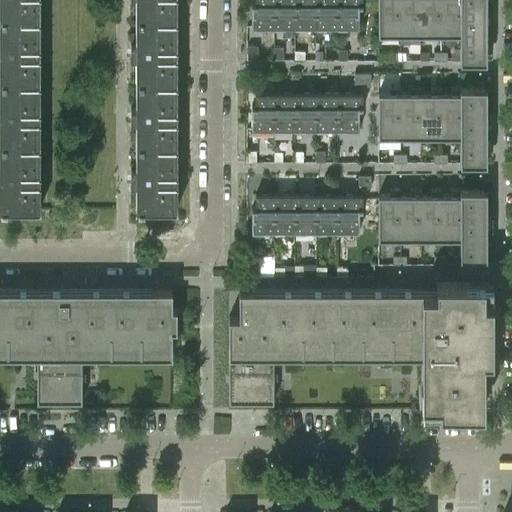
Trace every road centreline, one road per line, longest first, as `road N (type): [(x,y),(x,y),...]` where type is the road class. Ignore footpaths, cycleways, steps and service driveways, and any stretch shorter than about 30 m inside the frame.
road 1 (residential): [(0,253),(204,248),(212,0)]
road 2 (residential): [(195,449),(467,450)]
road 3 (residential): [(0,449),(195,449)]
